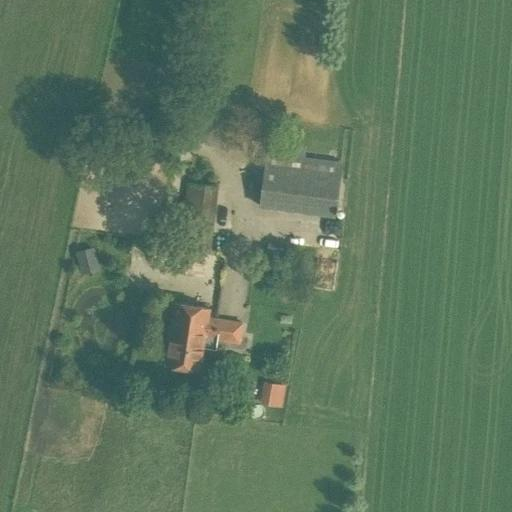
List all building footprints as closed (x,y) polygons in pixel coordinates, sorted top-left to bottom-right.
[(338,211),(344,163),(275,154),(272,176),(263,174),(260,201),(338,211)] [(210,252),(218,188),(186,184),(178,248),(210,252)] [(209,332),(212,317),(210,316),(211,308),(174,303),(171,327),(209,332)] [(209,332),(171,327),(165,365),(201,370),(205,345),(216,347),(218,338),(240,341),(243,321),(212,317),(209,332)] [(281,407),(286,385),(264,381),(260,403),(281,407)]
